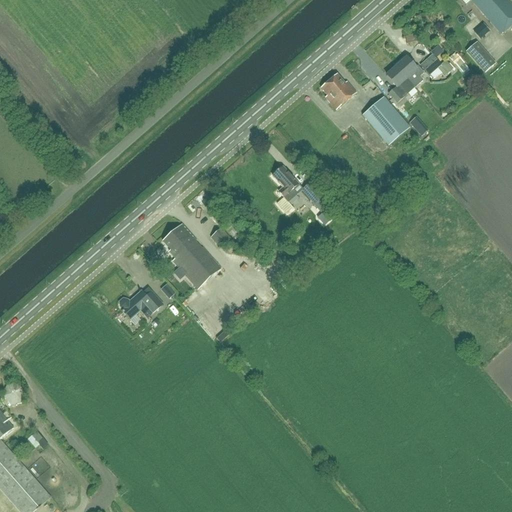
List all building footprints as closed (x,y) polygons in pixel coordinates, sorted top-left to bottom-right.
[(468,0),(501,37),(511,26),(511,7),(505,0),(468,0)] [(487,39),(487,27),(478,27),(477,38),(487,39)] [(484,75),(495,66),(477,45),(466,54),(484,75)] [(413,54),(421,63),(430,56),(422,46),(413,54)] [(464,74),(470,68),(457,54),(451,60),(464,74)] [(441,67),(432,56),(420,67),(429,77),(441,67)] [(396,69),(406,80),(414,90),(422,83),(419,79),(423,75),(418,69),(416,71),(406,60),(396,69)] [(406,96),(398,87),(406,80),(396,69),(386,77),(395,89),(388,96),(396,105),(406,96)] [(335,111),(355,94),(346,83),(344,85),(337,76),(321,90),(326,97),(324,98),(335,111)] [(383,99),(362,117),(388,148),(409,130),(383,99)] [(423,127),(416,133),(421,138),(428,133),(423,127)] [(293,193),(292,192),(298,186),(282,168),(272,177),(283,189),(278,193),(287,204),(297,195),(294,192),(293,193)] [(322,214),(317,218),(324,226),(332,219),(325,211),(330,206),(310,184),(302,191),(322,214)] [(197,290),(220,270),(182,226),(162,243),(170,252),(169,254),(174,260),(172,262),(197,290)] [(220,250),(230,241),(221,231),(211,240),(220,250)] [(167,286),(161,291),(168,300),(174,295),(167,286)] [(204,299),(212,293),(208,288),(201,294),(204,299)] [(120,308),(121,310),(120,311),(129,321),(140,312),(147,319),(162,306),(154,297),(149,301),(142,293),(137,298),(136,297),(129,303),(128,301),(125,300),(123,300),(121,302),(120,304),(119,306),(120,308)] [(11,407),(16,407),(16,405),(21,405),(26,393),(19,385),(6,387),(3,396),(11,407)] [(7,412),(0,403),(0,490),(18,511),(34,511),(50,499),(0,441),(0,439),(13,429),(2,416),(6,412),(7,412)] [(37,432),(32,436),(44,450),(48,446),(37,432)]
